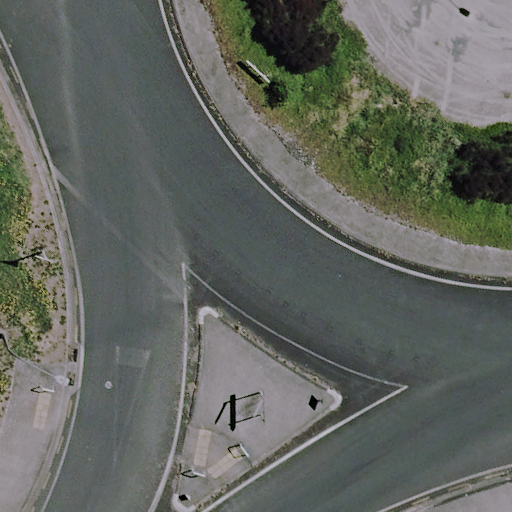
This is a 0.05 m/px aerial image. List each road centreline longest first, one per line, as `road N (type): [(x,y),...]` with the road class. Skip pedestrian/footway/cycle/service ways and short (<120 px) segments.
road 1 (tertiary): [(466,390),(319,355),(193,271),(141,213),(111,152)]
road 2 (tertiary): [(93,511),(113,309),(111,152)]
road 3 (tertiary): [(466,390),(286,511)]
